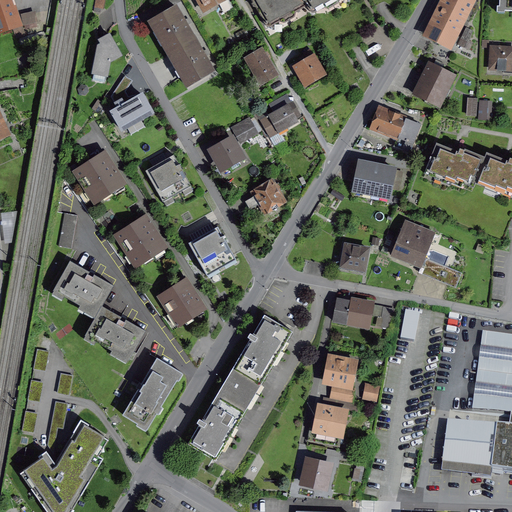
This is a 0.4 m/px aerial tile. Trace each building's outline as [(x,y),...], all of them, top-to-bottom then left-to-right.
[(33,13),(18,18),(12,0),(0,0),(0,36),(37,25),(33,13)] [(195,0),(204,16),(233,0),(195,0)] [(339,0),(251,0),(269,30),(312,5),(317,13),(339,0)] [(478,0),(442,0),(423,39),(452,53),(478,0)] [(511,0),(503,0),(503,12),(511,12),(511,0)] [(180,6),(149,24),(186,91),(218,74),(180,6)] [(123,58),(111,35),(98,42),(93,76),(110,79),(113,63),(123,58)] [(511,48),(490,47),(489,73),(511,73),(511,48)] [(280,77),(264,49),(246,60),(262,88),(280,77)] [(316,55),(293,67),(305,89),(328,76),(316,55)] [(458,76),(429,63),(414,96),(442,109),(458,76)] [(112,114),(123,133),(156,114),(144,96),(127,105),(124,99),(133,82),(125,77),(112,97),(119,110),(112,114)] [(479,101),(468,100),(467,119),(478,119),(479,101)] [(492,103),(480,102),(480,121),(492,122),(492,103)] [(300,124),(289,105),(259,121),(270,140),(300,124)] [(0,107),(0,144),(14,138),(0,107)] [(423,126),(381,109),(371,132),(398,143),(395,149),(410,156),(423,126)] [(258,135),(249,119),(233,128),(241,144),(258,135)] [(235,136),(208,151),(221,174),(248,159),(235,136)] [(485,157),(484,157),(464,149),(464,150),(460,148),(458,152),(437,143),(424,173),(435,178),(436,176),(452,183),(454,178),(463,182),(463,183),(473,187),(475,183),(485,157)] [(511,158),(510,158),(509,161),(486,152),(484,157),(485,157),(475,183),(485,187),(486,186),(503,192),(504,189),(511,192),(511,158)] [(106,153),(74,174),(96,209),(129,188),(106,153)] [(176,158),(147,174),(165,205),(193,189),(176,158)] [(399,169),(361,162),(355,194),(393,201),(399,169)] [(275,180),(251,193),(266,219),(289,206),(275,180)] [(64,213),(61,246),(74,247),(77,214),(64,213)] [(148,217),(114,238),(135,272),(169,252),(148,217)] [(434,233),(405,221),(392,254),(421,266),(425,258),(434,233)] [(219,229),(191,244),(210,277),(238,261),(219,229)] [(372,250),(346,245),(341,268),(367,274),(372,250)] [(456,287),(462,273),(425,258),(421,266),(419,272),(456,287)] [(115,289),(73,264),(55,295),(98,319),(103,310),(115,289)] [(188,280),(158,299),(179,331),(209,312),(188,280)] [(371,331),(376,304),(352,299),(351,303),(338,300),(333,324),(371,331)] [(86,340),(129,364),(146,334),(103,310),(98,319),(86,340)] [(294,333),(266,317),(190,444),(218,460),(294,333)] [(511,337),(483,333),(472,412),(511,417),(511,337)] [(48,353),(38,351),(35,370),(45,372),(48,353)] [(361,360),(328,355),(323,385),(331,386),(328,400),(353,404),(361,360)] [(184,375),(159,360),(123,418),(149,433),(184,375)] [(74,378),(62,375),(58,394),(70,396),(74,378)] [(43,384),(32,382),(28,401),(39,403),(43,384)] [(380,387),(366,384),(362,399),(376,403),(380,387)] [(67,405),(56,403),(48,446),(54,454),(59,429),(63,430),(67,405)] [(351,411),(319,404),(313,434),(345,441),(351,411)] [(38,415),(27,413),(23,433),(34,435),(38,415)] [(48,455),(23,474),(49,511),(72,511),(110,443),(83,424),(59,468),(48,455)] [(448,424),(441,474),(490,481),(492,472),(511,474),(511,432),(509,432),(448,424)] [(336,464),(307,458),(301,486),(330,491),(336,464)]
